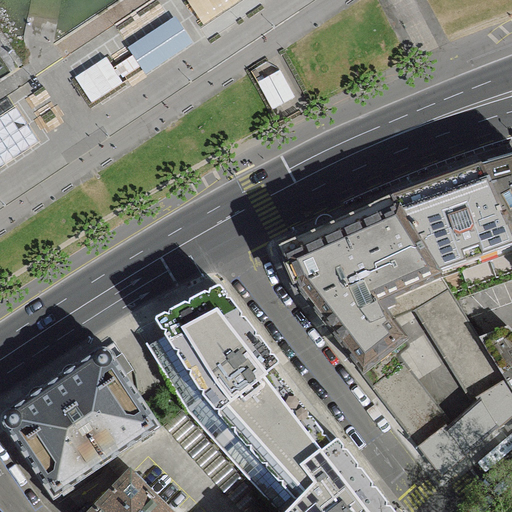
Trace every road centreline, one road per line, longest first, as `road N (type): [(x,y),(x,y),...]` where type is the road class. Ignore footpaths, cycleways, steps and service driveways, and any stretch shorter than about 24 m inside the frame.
road 1 (residential): [(223,223),(247,269),(430,511)]
road 2 (primary): [(0,354),(223,223)]
road 3 (primary): [(223,223),(457,114)]
